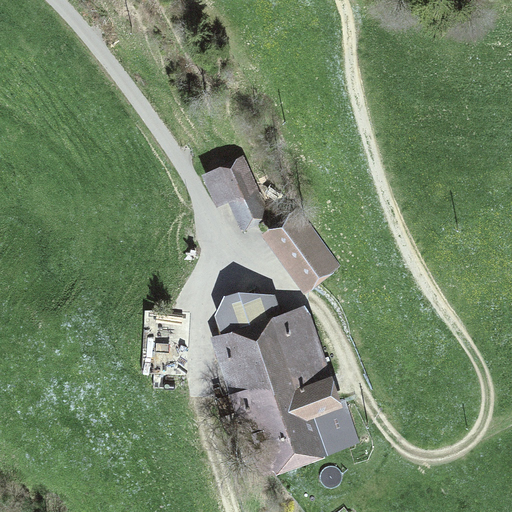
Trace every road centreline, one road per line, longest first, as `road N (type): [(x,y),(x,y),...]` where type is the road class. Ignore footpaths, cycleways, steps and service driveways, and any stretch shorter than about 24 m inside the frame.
road 1 (track): [(56,0),(182,163),(227,251),(319,308),(385,429),(423,455),(474,440),(484,381),(426,292),(373,184),(341,0)]
road 2 (track): [(227,251),(204,304),(200,391),(232,511)]
